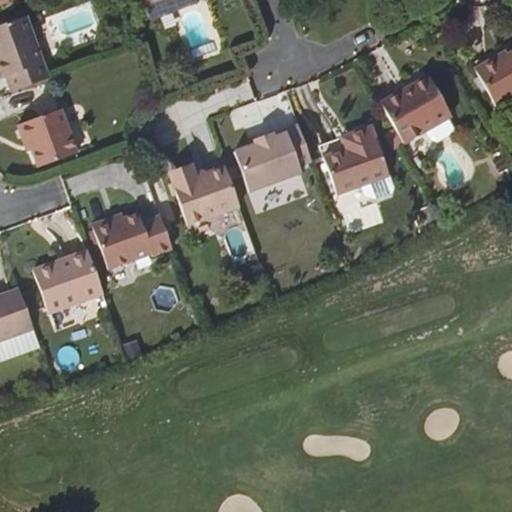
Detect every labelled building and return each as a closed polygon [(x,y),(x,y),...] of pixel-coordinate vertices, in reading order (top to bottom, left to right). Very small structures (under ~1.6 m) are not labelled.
[(0,0),(0,10),(26,1),(25,0),(0,0)] [(11,94),(48,81),(25,18),(0,27),(0,80),(6,79),(11,94)] [(511,53),(496,63),(493,59),(477,68),(498,105),(511,97),(511,53)] [(432,74),(405,91),(407,95),(435,80),(432,74)] [(405,91),(384,102),(407,143),(408,144),(456,117),(435,80),(407,95),(405,91)] [(30,142),(34,151),(40,169),(80,154),(64,112),(20,127),(26,144),(30,142)] [(355,137),(344,142),(346,147),(324,155),(339,193),(390,173),(371,125),(353,131),(355,137)] [(313,161),(301,127),(276,137),(275,133),(257,140),(258,145),(237,153),(252,191),(303,172),(301,165),(313,161)] [(341,135),(344,142),(355,137),(353,131),(341,135)] [(407,143),(397,149),(406,166),(418,160),(415,155),(408,144),(407,143)] [(240,205),(226,166),(198,177),(196,169),(172,177),(190,223),(240,205)] [(176,253),(163,218),(144,224),(142,217),(127,223),(117,226),(109,223),(98,227),(96,232),(110,273),(154,257),(156,260),(176,253)] [(125,218),(109,223),(117,226),(127,223),(125,218)] [(92,257),(89,250),(68,258),(71,264),(92,257)] [(105,294),(92,257),(71,264),(68,258),(36,270),(51,314),(105,294)] [(0,342),(35,330),(21,290),(0,297),(0,342)]
